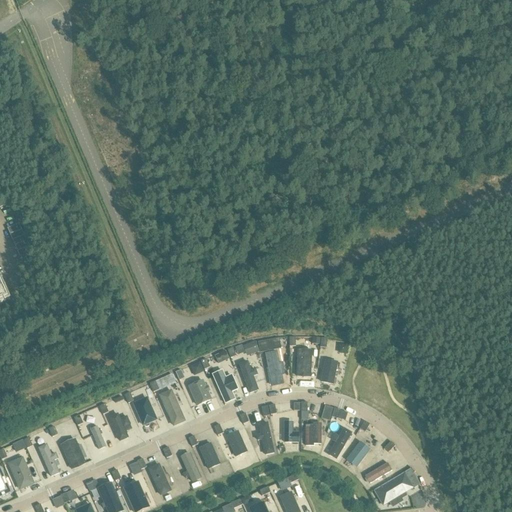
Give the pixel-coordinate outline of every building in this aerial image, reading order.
[(17,258),(34,251),(19,218),(2,225),(17,258)] [(49,264),(52,277),(58,276),(55,263),(49,264)] [(0,305),(11,300),(0,275),(0,305)] [(259,343),(261,354),(276,351),(274,341),(259,343)] [(258,352),(255,343),(245,346),(249,356),(258,352)] [(233,348),(227,350),(231,359),(236,357),(233,348)] [(311,352),(297,352),(297,379),(310,380),(311,352)] [(277,353),(268,354),(273,386),(283,385),(277,353)] [(206,359),(201,362),(205,370),(210,368),(206,359)] [(324,387),(334,389),(338,361),(329,359),(328,365),(324,364),(323,370),(327,371),(324,387)] [(249,363),(238,366),(247,397),(258,393),(249,363)] [(181,370),(176,373),(179,382),(185,379),(181,370)] [(214,376),(213,376),(225,404),(234,400),(230,391),(236,388),(230,375),(224,378),(222,372),(214,376)] [(161,379),(155,382),(159,391),(160,391),(165,389),(161,379)] [(155,382),(150,384),(154,393),(159,391),(155,382)] [(187,388),(197,410),(212,403),(203,382),(187,388)] [(171,391),(158,396),(173,429),(185,423),(171,391)] [(130,393),(125,396),(128,404),(134,402),(130,393)] [(147,399),(132,405),(143,429),(157,423),(147,399)] [(103,415),(109,413),(105,404),(99,407),(103,415)] [(270,416),(268,407),(262,408),(264,418),(270,416)] [(334,409),(325,407),(322,419),(330,422),(334,409)] [(334,409),(332,418),(338,420),(340,411),(334,409)] [(118,414),(108,418),(119,445),(129,441),(118,414)] [(241,416),(240,416),(244,425),(249,422),(245,414),(244,415),(243,415),(241,416)] [(80,416),(74,418),(78,427),(83,424),(80,416)] [(365,433),(370,425),(365,422),(360,430),(365,433)] [(293,423),(285,423),(285,443),(298,443),(298,432),(293,432),(293,423)] [(313,447),(313,444),(321,444),(321,424),(314,424),(314,426),(306,426),(306,447),(313,447)] [(220,425),(214,428),(218,436),(224,434),(220,425)] [(258,452),(271,447),(262,425),(249,431),(258,452)] [(49,429),(52,438),(58,435),(54,427),(49,429)] [(100,428),(87,432),(96,455),(109,450),(100,428)] [(329,455),(336,460),(352,434),(344,429),(339,438),(336,436),(333,441),(336,443),(329,455)] [(238,432),(227,437),(236,457),(247,452),(238,432)] [(189,439),(192,448),(198,445),(194,437),(189,439)] [(29,438),(23,441),(27,449),(33,447),(29,438)] [(76,441),(60,448),(71,473),(87,466),(76,441)] [(389,453),(395,447),(391,442),(384,449),(389,453)] [(361,443),(347,461),(357,468),(370,450),(361,443)] [(211,444),(200,449),(209,469),(220,464),(211,444)] [(46,445),(36,449),(49,481),(59,477),(46,445)] [(169,448),(163,451),(167,459),(172,457),(169,448)] [(195,468),(191,457),(183,461),(195,489),(203,485),(198,473),(202,471),(200,466),(195,468)] [(143,459),(137,462),(141,471),(147,468),(143,459)] [(21,460),(7,465),(19,495),(33,489),(21,460)] [(142,472),(137,462),(129,466),(133,476),(142,472)] [(161,496),(174,490),(163,464),(150,471),(161,496)] [(389,464),(367,477),(371,484),(394,471),(389,464)] [(414,487),(419,484),(413,474),(414,473),(411,468),(409,469),(410,469),(405,473),(414,487)] [(1,469),(0,469),(0,498),(12,494),(9,487),(11,486),(8,479),(6,480),(1,469)] [(121,479),(117,471),(112,473),(116,482),(121,479)] [(181,475),(179,471),(173,474),(182,494),(188,492),(183,480),(187,478),(185,473),(181,475)] [(403,472),(373,490),(383,505),(389,502),(392,507),(403,500),(402,498),(408,494),(406,492),(413,488),(403,472)] [(146,510),(161,503),(148,473),(133,480),(146,510)] [(296,475),(288,479),(290,484),(299,480),(296,475)] [(86,484),(90,492),(100,487),(97,480),(92,482),(86,484)] [(120,511),(122,511),(111,486),(97,492),(106,511),(120,511)] [(268,487),(260,491),(262,497),(271,493),(268,487)] [(133,496),(130,491),(124,494),(131,511),(139,511),(135,500),(138,499),(137,495),(133,496)] [(66,493),(61,496),(64,505),(70,502),(66,493)] [(280,498),(286,511),(299,511),(291,493),(280,498)] [(99,509),(95,500),(87,503),(91,511),(105,511),(103,507),(99,509)] [(240,500),(231,504),(234,510),(243,506),(240,500)] [(267,511),(263,503),(250,509),(251,511),(267,511)]
